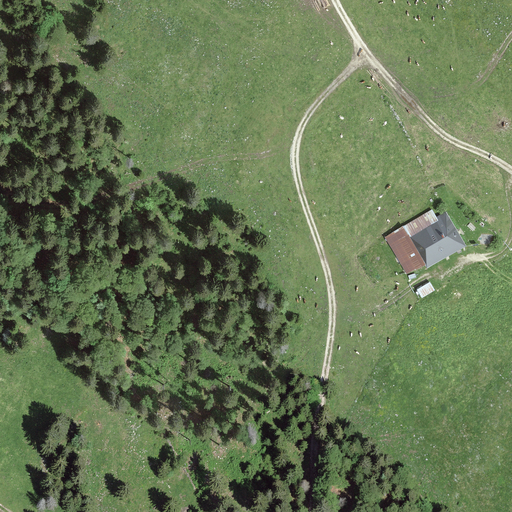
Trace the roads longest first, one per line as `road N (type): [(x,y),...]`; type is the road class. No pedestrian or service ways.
road 1 (track): [(363,53),(309,114),(295,147),(332,303),(312,511)]
road 2 (track): [(511,171),(439,132),(363,53),(336,0)]
